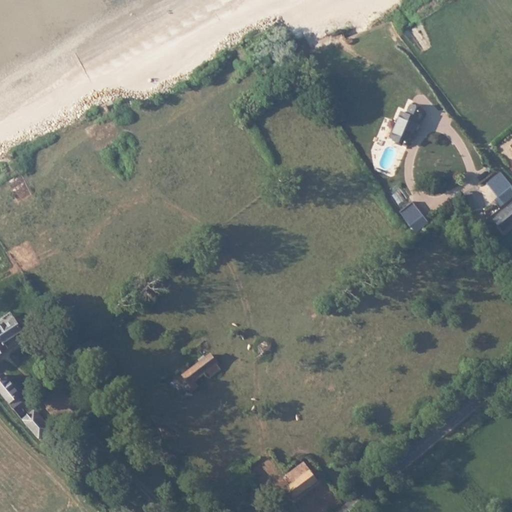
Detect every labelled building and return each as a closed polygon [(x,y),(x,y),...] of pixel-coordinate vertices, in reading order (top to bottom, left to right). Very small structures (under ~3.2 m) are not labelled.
[(353,36),(350,29),(343,32),(346,39),(353,36)] [(106,105),(97,110),(103,121),(87,129),(99,152),(124,139),(113,118),(118,116),(114,107),(108,110),(106,105)] [(408,114),(403,111),(392,137),(411,145),(422,119),(424,120),(427,113),(412,106),(408,114)] [(19,154),(3,161),(9,173),(10,177),(26,169),(19,154)] [(511,197),(511,188),(501,175),(489,184),(504,204),(511,197)] [(426,222),(412,204),(403,211),(417,229),(426,222)] [(511,224),(511,207),(495,220),(504,231),(511,224)] [(0,330),(16,321),(11,314),(0,321),(0,330)] [(16,321),(0,330),(0,358),(10,352),(5,345),(23,333),(16,321)] [(220,369),(210,356),(183,377),(192,389),(198,386),(193,380),(204,372),(208,378),(220,369)] [(1,378),(0,378),(0,395),(12,411),(21,403),(1,378)] [(46,434),(30,414),(22,421),(38,440),(46,434)] [(317,481),(304,464),(287,477),(293,484),(287,489),(294,499),(317,481)] [(252,480),(241,467),(233,473),(237,479),(235,481),(241,488),(252,480)]
